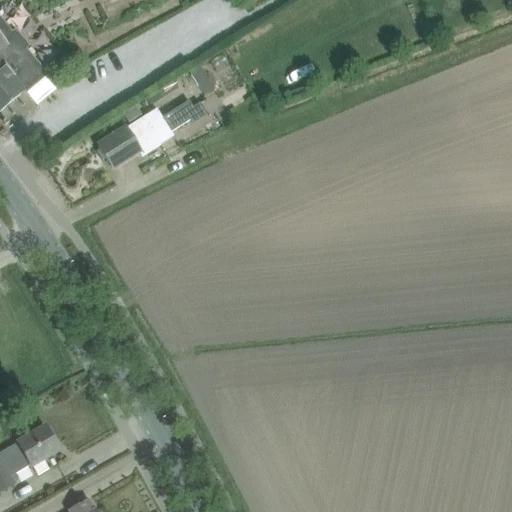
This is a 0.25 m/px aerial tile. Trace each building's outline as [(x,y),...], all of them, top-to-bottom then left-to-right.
[(0,112),(38,81),(47,73),(26,49),(29,47),(15,30),(12,33),(0,18),(0,112)] [(213,56),(203,60),(213,81),(222,76),(213,56)] [(203,97),(213,90),(200,70),(190,76),(203,97)] [(173,82),(146,99),(150,106),(178,89),(173,82)] [(112,170),(138,153),(142,158),(161,146),(157,139),(169,132),(170,134),(198,117),(189,102),(162,119),(156,110),(98,147),(112,170)] [(0,454),(0,492),(16,483),(13,478),(59,451),(45,428),(0,454)] [(94,511),(93,511),(88,502),(70,511),(94,511)]
